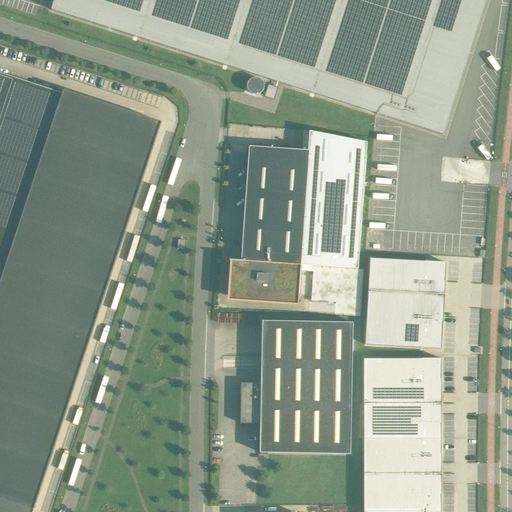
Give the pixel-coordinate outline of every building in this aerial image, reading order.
[(55,0),(52,10),(51,10),(444,136),(487,0),(55,0)] [(0,511),(33,511),(34,509),(122,244),(128,226),(162,123),(128,111),(64,91),(63,94),(0,73),(0,511)] [(268,85),(264,97),(274,100),(278,88),(268,85)] [(300,294),(303,244),(310,151),(250,147),(242,261),(235,260),(235,262),(240,262),(238,290),(300,294)] [(371,260),(369,291),(442,295),(443,281),(447,281),(448,263),(371,260)] [(369,291),(367,346),(444,350),(445,323),(441,323),(442,295),(369,291)] [(218,312),(217,327),(243,328),(244,313),(218,312)] [(261,424),(260,453),(351,454),(353,323),(263,321),(262,384),(254,384),(244,384),(244,393),(242,393),(241,403),(241,424),(261,424)] [(422,359),(364,359),(364,402),(438,402),(438,379),(441,379),(441,380),(442,380),(442,359),(422,359)] [(438,402),(364,402),(364,439),(442,439),(442,424),(441,424),(441,425),(438,425),(438,402)] [(442,439),(364,439),(364,474),(438,474),(438,453),(441,453),(441,454),(442,454),(442,439)] [(438,474),(364,474),(364,511),(442,511),(442,495),(441,495),(441,496),(438,496),(438,474)] [(247,478),(246,499),(256,499),(257,478),(247,478)]
